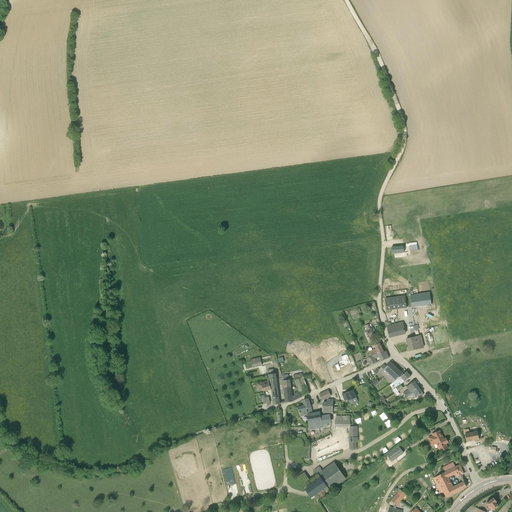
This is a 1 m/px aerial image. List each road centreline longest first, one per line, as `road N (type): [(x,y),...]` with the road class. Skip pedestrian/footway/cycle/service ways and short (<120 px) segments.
road 1 (track): [(382,324),(379,200),(404,131),(379,58),(346,0)]
road 2 (track): [(0,433),(54,467),(100,474),(266,408)]
road 3 (residential): [(477,488),(448,416),(395,356)]
road 4 (residential): [(266,408),(395,356)]
